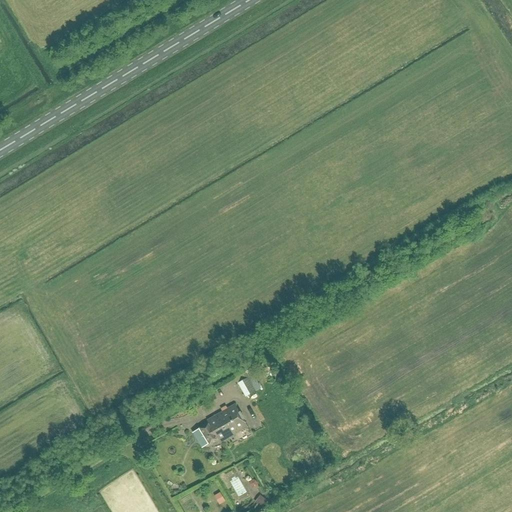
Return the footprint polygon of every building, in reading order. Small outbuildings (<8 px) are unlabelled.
[(266,365),(259,369),(261,374),(269,371),(266,365)] [(238,383),(246,397),(256,391),(248,377),(238,383)] [(284,384),(277,388),(281,394),(287,390),(284,384)] [(248,427),(235,404),(207,421),(208,423),(199,428),(209,445),(218,440),(221,442),(248,427)] [(243,443),(256,435),(250,426),(237,434),(243,443)] [(250,495),(242,478),(234,481),(242,499),(250,495)] [(223,492),(217,496),(224,506),(229,503),(223,492)] [(257,499),(263,507),(270,501),(264,494),(257,499)]
